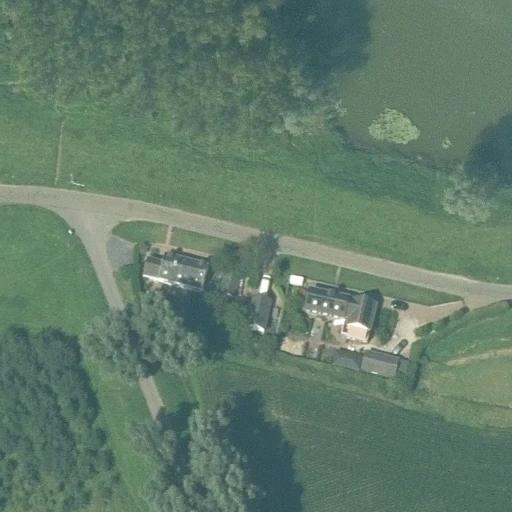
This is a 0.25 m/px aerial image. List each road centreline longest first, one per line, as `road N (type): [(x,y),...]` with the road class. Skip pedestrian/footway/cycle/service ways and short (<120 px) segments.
road 1 (unclassified): [(80,207),(511,296)]
road 2 (unclassified): [(198,511),(80,207)]
